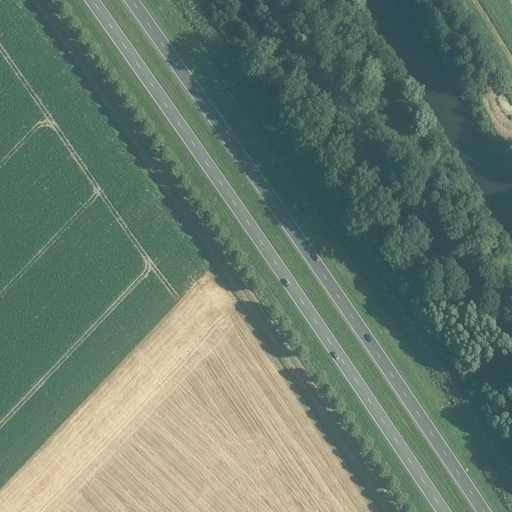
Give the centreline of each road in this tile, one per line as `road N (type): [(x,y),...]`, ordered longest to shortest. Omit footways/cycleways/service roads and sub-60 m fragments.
road 1 (trunk): [(489,511),(128,0)]
road 2 (trunk): [(90,0),(441,511)]
